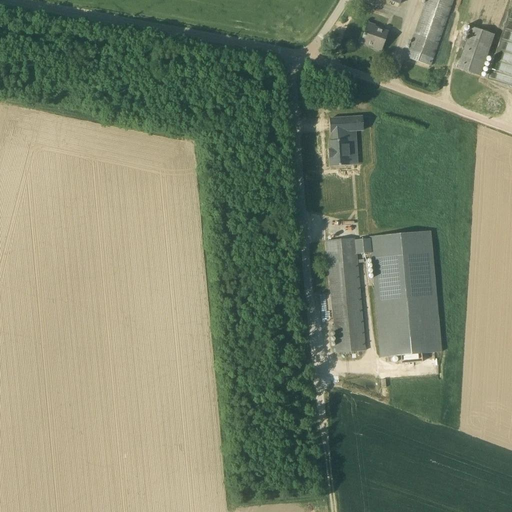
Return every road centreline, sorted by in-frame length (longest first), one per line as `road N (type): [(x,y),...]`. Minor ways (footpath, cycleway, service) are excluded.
road 1 (unclassified): [(289,58),(323,394)]
road 2 (unclassified): [(289,58),(0,0)]
road 3 (unclassified): [(511,130),(316,55)]
